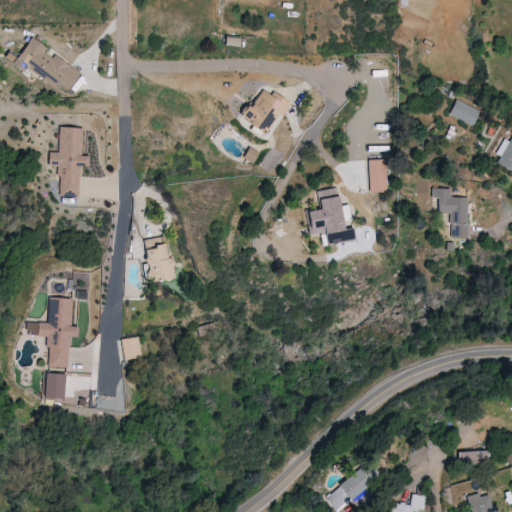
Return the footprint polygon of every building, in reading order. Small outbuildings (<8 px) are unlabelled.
[(79,73),(45,50),(46,48),(30,37),(13,62),(24,70),(25,68),(53,87),(56,82),(68,90),(79,73)] [(290,103),(272,91),(270,95),(261,89),(249,107),(246,105),(237,117),(263,134),(276,113),(281,117),(290,103)] [(473,125),(480,110),(455,100),(448,115),(473,125)] [(83,128),(59,127),(57,153),(48,152),(48,165),(56,166),(55,176),(59,177),(58,196),(78,197),(80,165),(87,165),(88,156),(81,155),(83,128)] [(511,133),(508,141),(505,139),(493,161),(511,171),(511,133)] [(368,192),(387,192),(387,160),(368,160),(368,192)] [(342,229),(335,187),(315,190),(318,209),(304,212),(308,235),(314,234),(316,247),(354,241),(352,228),(342,229)] [(468,198),(450,197),(450,189),(431,188),(431,197),(437,198),(437,212),(451,213),(449,238),(466,238),(468,198)] [(146,283),(173,279),(170,257),(166,258),(163,237),(139,240),(146,283)] [(72,299),(48,298),(46,323),(28,322),(27,335),(48,336),(46,366),(67,368),(69,337),(76,337),(77,328),(70,327),(72,299)] [(122,360),(140,358),(138,337),(119,339),(122,360)] [(458,452),(458,465),(489,464),(488,451),(458,452)] [(324,495),(335,511),(376,482),(366,467),(324,495)] [(427,497),(412,494),(410,505),(394,502),(392,511),(419,511),(420,510),(425,511),(427,497)] [(478,497),(478,494),(466,496),(469,511),(493,511),(490,494),(478,497)]
